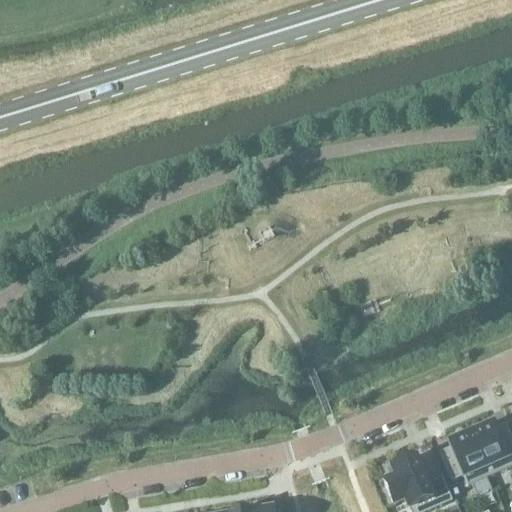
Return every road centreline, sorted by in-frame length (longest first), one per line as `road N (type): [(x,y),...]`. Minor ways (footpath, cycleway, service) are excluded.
road 1 (secondary): [(379,0),(0,116)]
road 2 (residential): [(316,442),(105,482),(23,511)]
road 3 (residential): [(316,442),(511,360)]
